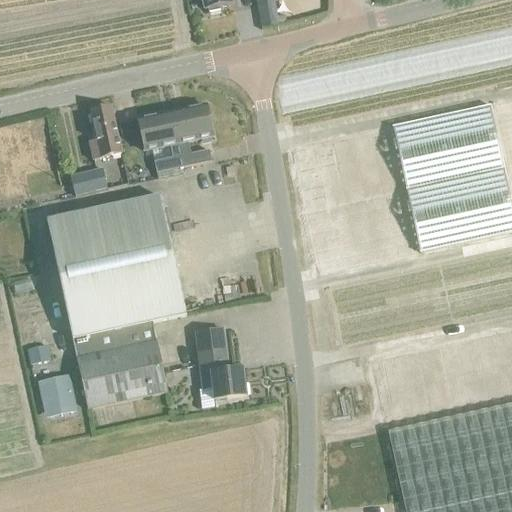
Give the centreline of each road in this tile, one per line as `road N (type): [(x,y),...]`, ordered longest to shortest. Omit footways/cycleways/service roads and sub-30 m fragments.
road 1 (unclassified): [(305,511),(309,376),(254,53)]
road 2 (unclassified): [(0,106),(254,53)]
road 3 (unknown): [(511,317),(306,358)]
